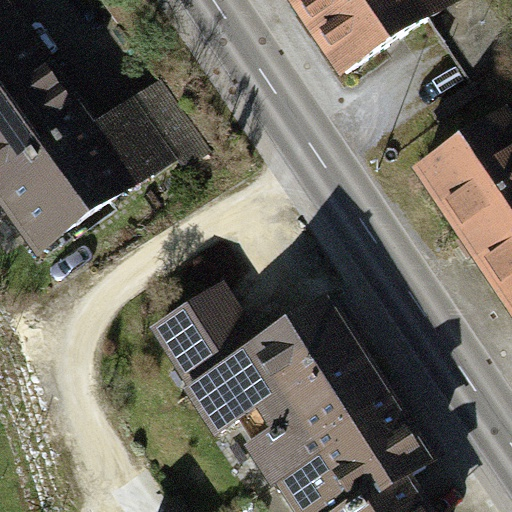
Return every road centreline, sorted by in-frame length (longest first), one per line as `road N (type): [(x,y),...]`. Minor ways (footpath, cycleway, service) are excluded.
road 1 (primary): [(511,440),(216,0)]
road 2 (track): [(132,511),(108,476),(65,363),(106,286),(323,158)]
road 3 (track): [(47,0),(127,108)]
